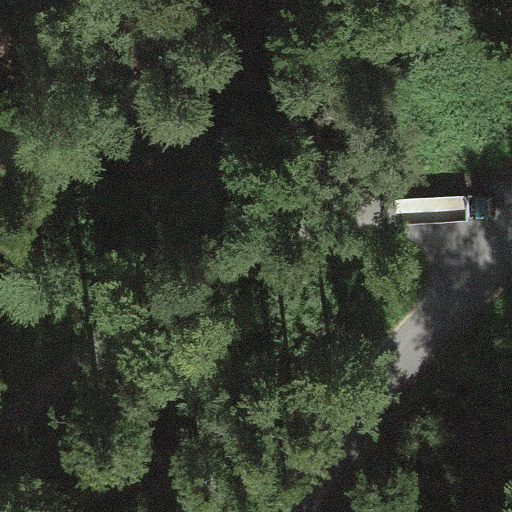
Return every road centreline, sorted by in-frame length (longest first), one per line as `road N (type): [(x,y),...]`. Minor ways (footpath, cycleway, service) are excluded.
road 1 (unclassified): [(0,428),(178,280),(267,237),(413,210),(511,235)]
road 2 (unclassified): [(298,511),(352,422),(511,246)]
